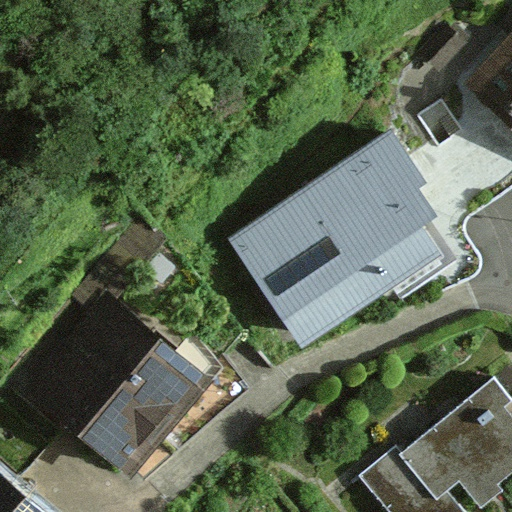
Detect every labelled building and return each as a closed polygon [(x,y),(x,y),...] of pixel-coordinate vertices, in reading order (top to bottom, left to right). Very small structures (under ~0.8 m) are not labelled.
[(511,116),(511,34),(471,77),(511,116)] [(445,183),(393,112),(231,230),(301,326),(448,221),(429,195),(445,183)] [(134,464),(212,363),(109,284),(31,385),(134,464)] [(476,511),(511,482),(511,402),(498,385),(409,460),(391,438),(357,467),(395,511),(476,511)] [(0,511),(62,511),(0,461),(0,511)]
